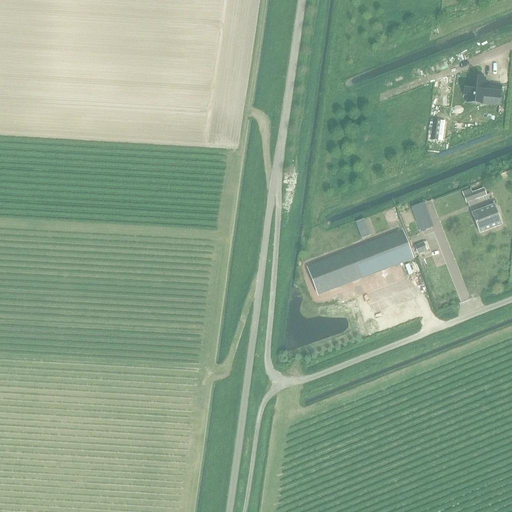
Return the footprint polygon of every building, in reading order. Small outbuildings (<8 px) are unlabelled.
[(464,82),(463,95),(467,95),(466,103),(482,104),(483,97),(500,99),(501,86),(480,84),(480,78),(469,77),(468,82),(464,82)] [(432,119),(430,139),(437,140),(440,120),(432,119)] [(485,196),(483,190),(472,194),(474,200),(485,196)] [(493,206),(472,214),(479,234),(500,226),(493,206)] [(428,218),(417,222),(420,231),(431,227),(428,218)] [(402,232),(401,232),(307,268),(318,296),(412,260),(402,232)] [(423,242),(414,245),(417,254),(427,250),(423,242)]
